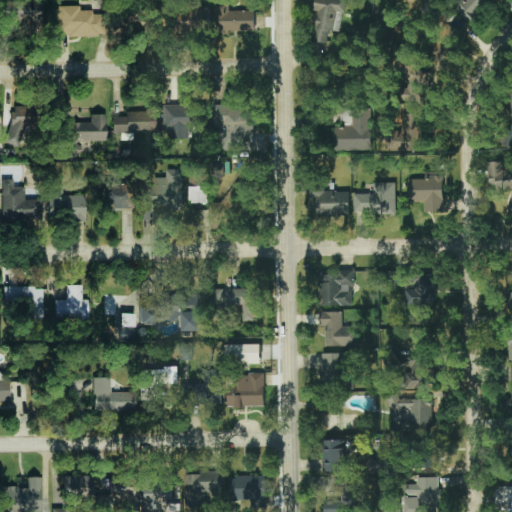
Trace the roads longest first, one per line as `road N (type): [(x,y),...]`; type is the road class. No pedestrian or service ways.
road 1 (residential): [(511,242),(0,254)]
road 2 (tertiary): [(292,511),(284,0)]
road 3 (residential): [(475,511),(470,135),(484,77),(511,32)]
road 4 (residential): [(292,440),(0,444)]
road 5 (residential): [(285,66),(0,72)]
